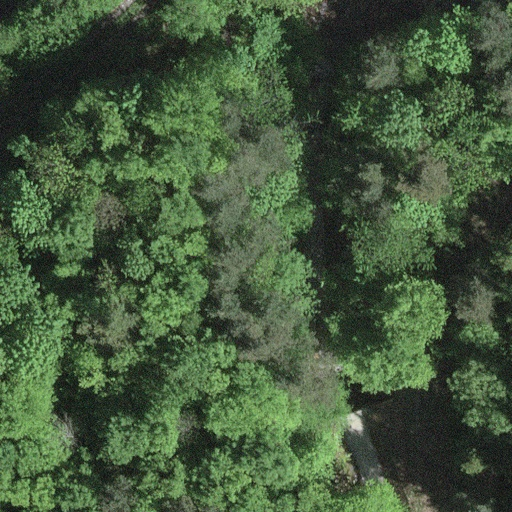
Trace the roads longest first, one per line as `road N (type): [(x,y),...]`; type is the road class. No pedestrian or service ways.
road 1 (track): [(511,196),(453,309),(441,470),(456,511)]
road 2 (track): [(139,0),(0,121)]
